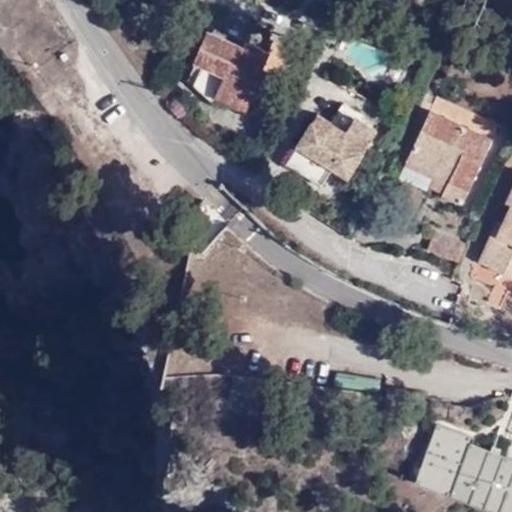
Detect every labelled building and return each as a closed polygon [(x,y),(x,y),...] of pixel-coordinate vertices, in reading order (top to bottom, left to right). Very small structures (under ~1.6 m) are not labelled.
[(292,46),(275,38),(270,48),(251,40),(250,43),(215,30),(202,58),(208,61),(201,80),(226,103),(230,97),(255,108),(263,89),(266,90),(273,70),(280,73),(292,46)] [(446,190),(444,195),(443,196),(462,205),(492,141),(431,111),(407,162),(421,168),(439,178),(442,189),(446,190)] [(377,132),(357,117),(347,133),(320,115),(288,164),(321,188),(331,173),(345,182),(377,132)] [(430,188),(444,195),(446,190),(442,189),(439,178),(421,168),(418,173),(434,181),(430,188)] [(511,192),(506,205),(511,207),(503,226),(498,224),(481,264),(511,278),(511,192)] [(429,253),(445,260),(454,243),(437,236),(429,253)] [(454,243),(445,260),(459,268),(468,249),(454,243)] [(372,371),(335,367),(333,377),(371,382),(372,371)] [(511,432),(502,456),(474,444),(475,439),(440,426),(422,472),(511,506),(511,432)]
